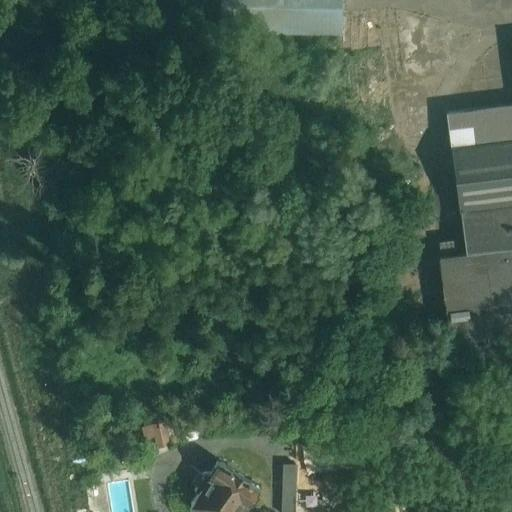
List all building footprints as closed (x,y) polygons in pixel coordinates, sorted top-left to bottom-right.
[(348,28),(348,0),(225,0),(225,25),(348,28)] [(511,99),(451,105),(463,232),(442,234),(451,322),(497,318),(496,306),(509,305),(510,319),(511,319),(511,99)] [(150,424),(155,447),(167,445),(162,422),(150,424)] [(256,490),(258,487),(221,462),(218,464),(216,462),(207,474),(205,473),(204,473),(202,474),(201,475),(195,483),(195,484),(195,486),(197,489),(198,490),(189,502),(192,504),(191,506),(199,511),(240,511),(246,504),(248,501),(253,501),(257,494),(256,490)] [(281,463),(279,511),(293,511),(295,464),(281,463)] [(135,511),(133,478),(113,480),(115,511),(135,511)]
